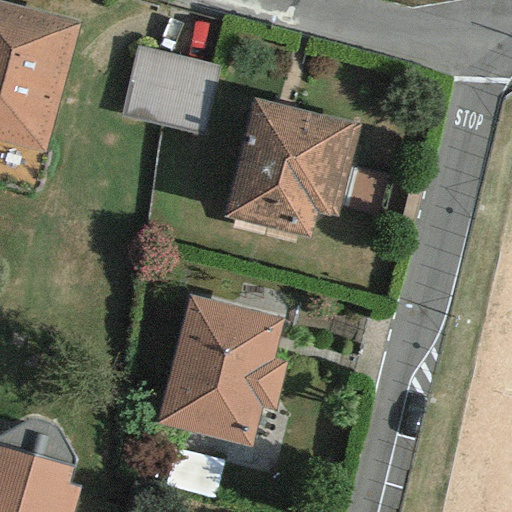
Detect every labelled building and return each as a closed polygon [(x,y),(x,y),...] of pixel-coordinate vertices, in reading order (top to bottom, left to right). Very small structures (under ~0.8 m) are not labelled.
[(0,0),(0,147),(47,159),(82,20),(0,0)] [(211,62),(134,46),(119,116),(197,132),(211,62)] [(245,119),(217,232),(305,255),(313,225),(336,231),(357,147),(245,119)] [(281,318),(188,296),(158,424),(246,444),(256,405),(273,409),(284,363),(271,360),(281,318)] [(67,511),(76,481),(0,461),(0,511),(67,511)]
